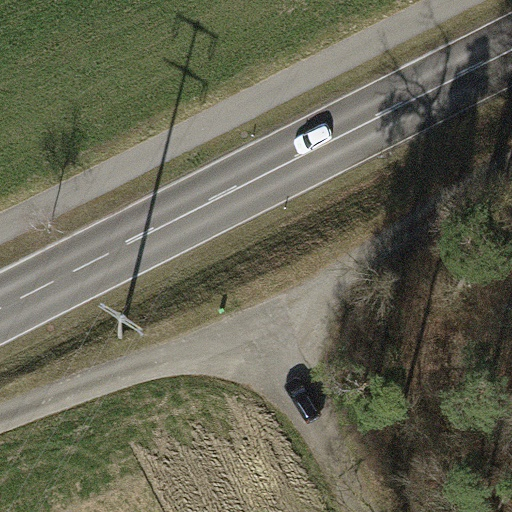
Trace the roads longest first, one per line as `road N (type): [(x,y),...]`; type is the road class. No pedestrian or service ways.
road 1 (primary): [(511,51),(0,315)]
road 2 (track): [(259,329),(511,166)]
road 3 (track): [(0,422),(259,329)]
road 4 (track): [(259,329),(361,511)]
